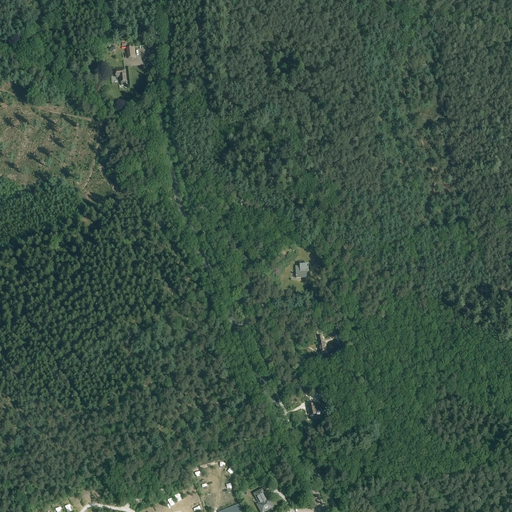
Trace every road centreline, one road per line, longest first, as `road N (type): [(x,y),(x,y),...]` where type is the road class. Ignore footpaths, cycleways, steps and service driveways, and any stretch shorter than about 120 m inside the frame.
road 1 (secondary): [(324,511),(188,225),(167,157)]
road 2 (unclassified): [(167,157),(141,157),(101,107),(0,45)]
road 3 (secondary): [(167,157),(158,0)]
